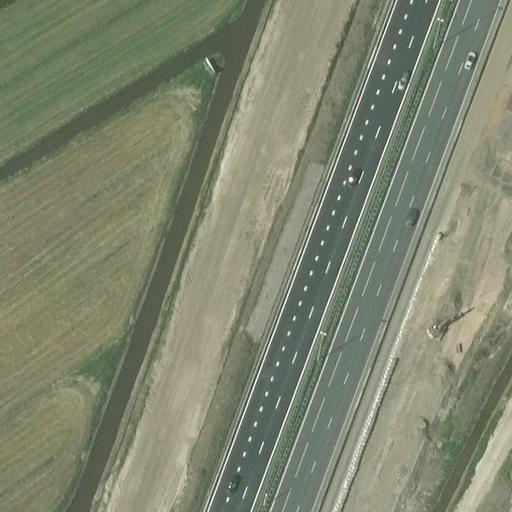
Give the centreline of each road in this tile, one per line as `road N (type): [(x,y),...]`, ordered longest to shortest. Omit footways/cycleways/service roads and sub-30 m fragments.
road 1 (motorway): [(290,511),(478,0)]
road 2 (motorway): [(424,0),(250,472)]
road 3 (motorway): [(366,0),(250,472)]
road 4 (motorway): [(386,511),(511,215)]
